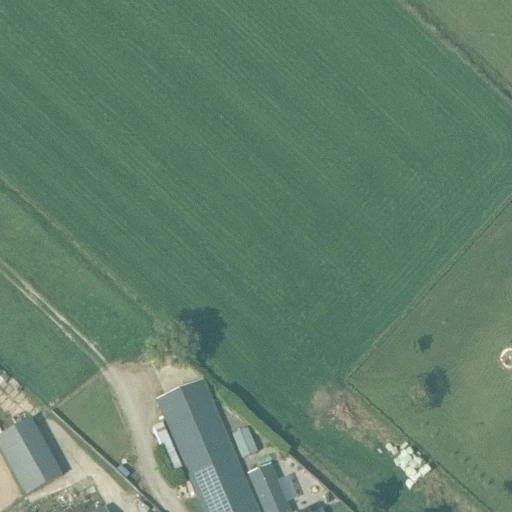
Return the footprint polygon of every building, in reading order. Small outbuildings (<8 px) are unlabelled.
[(257,511),(204,382),(155,402),(201,511),(257,511)] [(62,478),(30,421),(0,437),(0,451),(26,498),(62,478)] [(180,470),(161,426),(152,430),(171,474),(180,470)] [(256,453),(246,430),(233,436),(243,459),(256,453)] [(289,511),(271,466),(247,476),(262,511),(289,511)]
